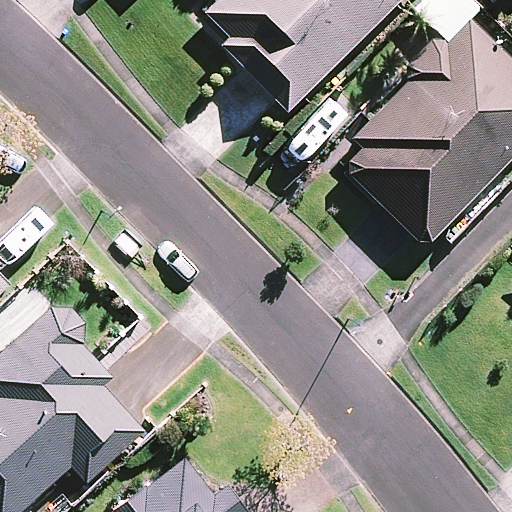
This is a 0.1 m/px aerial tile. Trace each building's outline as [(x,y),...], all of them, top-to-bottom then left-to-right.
[(295,112),(410,0),(227,0),(211,16),(236,42),(231,47),(295,112)] [(446,237),(511,170),(511,53),(479,21),(454,46),(437,43),(413,68),(415,85),(360,142),(370,152),(358,165),(357,178),(423,243),(439,244),(446,237)] [(0,303),(16,288),(0,270),(0,303)] [(0,511),(29,511),(77,470),(92,486),(150,433),(106,384),(110,380),(98,367),(103,363),(89,348),(90,347),(90,325),(76,309),(57,310),(0,360),(0,511)] [(251,511),(234,489),(221,499),(191,459),(121,511),(251,511)]
